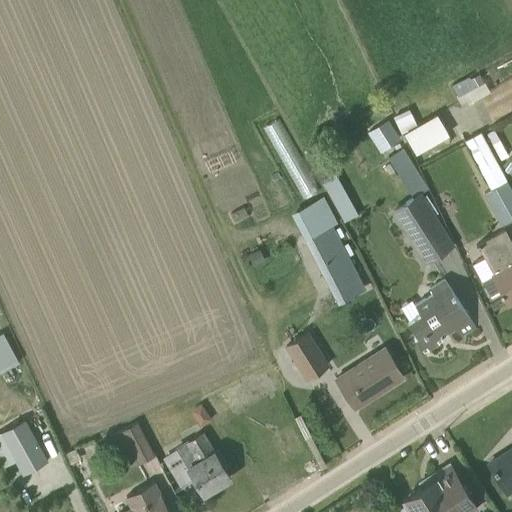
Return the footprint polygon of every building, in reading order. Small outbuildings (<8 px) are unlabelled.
[(461,79),(450,84),(456,96),(482,83),(477,74),(462,81),(461,79)] [(409,108),(393,116),(400,133),(402,132),(414,152),(447,134),(435,113),(416,124),(409,108)] [(278,117),(266,124),(290,168),(303,162),(278,117)] [(386,118),(366,131),(378,150),(398,138),(386,118)] [(507,154),(493,128),(485,133),(499,159),(507,154)] [(511,217),(511,191),(479,130),(464,139),(490,188),(482,192),(499,224),(511,217)] [(412,195),(390,209),(424,263),(453,244),(421,192),(427,188),(401,147),(387,156),(412,195)] [(511,151),(502,165),(511,173),(511,151)] [(356,213),(333,171),(320,178),(343,220),(356,213)] [(336,222),(321,195),(289,212),(336,303),(364,288),(332,225),(336,222)] [(503,228),(474,244),(476,248),(477,247),(483,257),(471,263),(490,297),(498,293),(500,296),(501,296),(506,304),(511,300),(511,242),(511,243),(503,228)] [(263,258),(257,248),(246,254),(252,265),(263,260),(262,261),(263,258)] [(400,306),(408,318),(406,319),(415,334),(413,336),(423,351),(442,339),(438,333),(445,328),(447,331),(453,327),(460,337),(475,327),(443,277),(427,287),(430,291),(412,303),(410,299),(400,306)] [(0,371),(18,361),(0,327),(0,371)] [(307,330),(283,345),(304,378),(328,364),(307,330)] [(333,375),(353,407),(402,376),(382,344),(333,375)] [(235,408),(285,393),(278,369),(227,383),(235,408)] [(202,492),(228,476),(222,466),(226,464),(217,447),(213,448),(202,430),(187,439),(187,438),(173,446),(174,448),(164,454),(143,417),(141,418),(136,421),(173,490),(194,479),(202,492)] [(47,458),(24,419),(0,432),(0,433),(22,472),(47,458)] [(136,421),(113,433),(131,466),(154,454),(136,421)] [(87,471),(75,447),(66,445),(76,477),(87,471)] [(511,448),(487,464),(507,494),(511,490),(511,448)] [(471,511),(476,509),(451,467),(401,498),(409,511),(471,511)] [(168,511),(151,481),(123,495),(128,506),(116,511),(168,511)]
